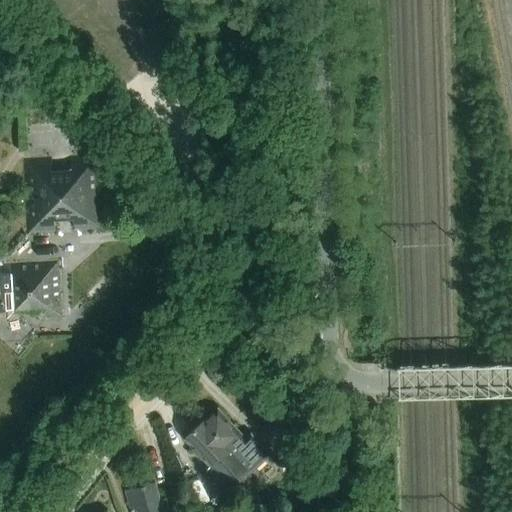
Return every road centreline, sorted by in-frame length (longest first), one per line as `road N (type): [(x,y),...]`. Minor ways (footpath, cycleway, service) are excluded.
road 1 (unclassified): [(378,377),(346,375),(329,346),(319,0)]
road 2 (residential): [(52,511),(121,425),(231,317),(245,290)]
road 3 (unclassified): [(245,290),(235,0)]
road 4 (unclassified): [(378,377),(511,373)]
